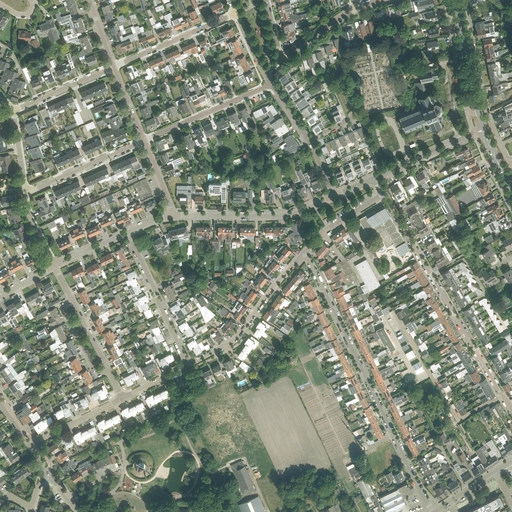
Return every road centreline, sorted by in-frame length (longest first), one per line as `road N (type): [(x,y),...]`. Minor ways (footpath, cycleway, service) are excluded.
road 1 (residential): [(433,511),(305,252)]
road 2 (residential): [(382,194),(511,411)]
road 3 (residential): [(508,164),(486,113),(463,0)]
road 4 (unclassified): [(171,215),(286,214),(334,196)]
road 5 (residential): [(188,364),(235,339),(305,252)]
road 6 (residential): [(188,364),(127,232)]
road 7 (residential): [(143,140),(271,84)]
road 8 (residential): [(113,66),(236,13)]
road 9 (residential): [(25,192),(143,140)]
road 10 (unclassified): [(372,178),(484,129)]
road 11 (residential): [(448,0),(467,106),(478,112)]
